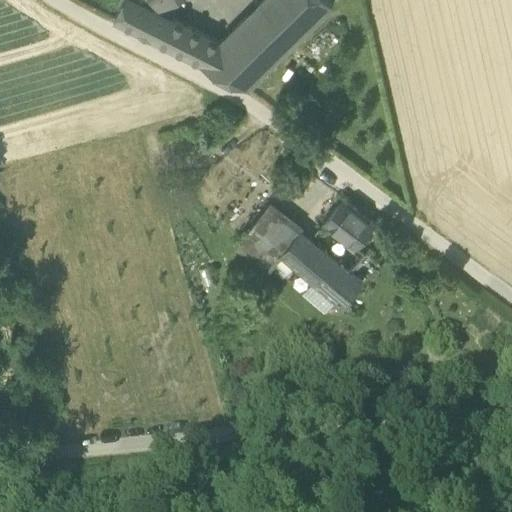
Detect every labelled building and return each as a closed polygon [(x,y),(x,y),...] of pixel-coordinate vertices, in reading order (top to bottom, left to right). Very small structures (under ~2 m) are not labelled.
[(125,0),(116,18),(139,30),(139,29),(138,28),(155,12),(157,14),(159,12),(154,9),(146,5),(135,0),(125,0)] [(150,0),(146,5),(154,9),(159,7),(154,0),(150,0)] [(332,4),(328,0),(263,0),(220,43),(172,18),(171,20),(172,21),(155,36),(153,35),(152,36),(248,85),(332,4)] [(139,30),(152,36),(153,35),(155,36),(172,21),(171,20),(172,18),(159,12),(157,14),(155,12),(138,28),(139,29),(139,30)] [(323,223),(357,248),(376,222),(343,197),(323,223)] [(270,267),(281,253),(300,230),(268,204),(239,241),(270,267)] [(360,277),(300,230),(281,253),(295,264),(314,279),(337,298),(341,301),(360,277)] [(281,253),(270,267),(283,277),(295,264),(281,253)] [(326,311),(337,298),(314,279),(303,293),(326,311)]
